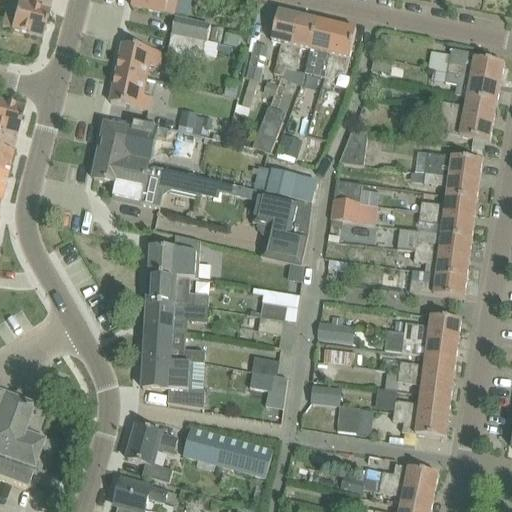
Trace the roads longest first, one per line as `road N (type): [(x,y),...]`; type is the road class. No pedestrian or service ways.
road 1 (unclassified): [(83,511),(111,404),(92,350),(34,242),(27,206),(57,94)]
road 2 (residential): [(462,480),(511,182)]
road 3 (residential): [(511,44),(305,0)]
